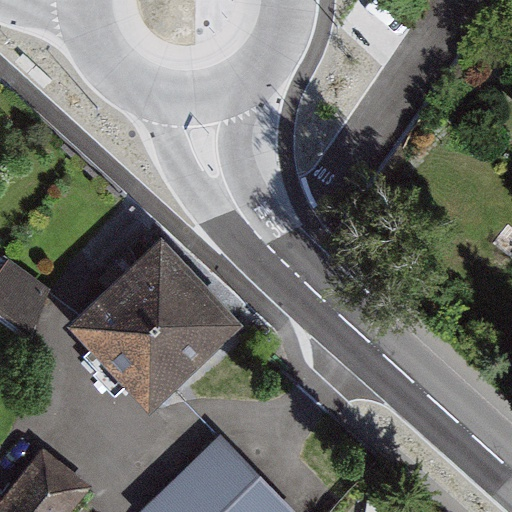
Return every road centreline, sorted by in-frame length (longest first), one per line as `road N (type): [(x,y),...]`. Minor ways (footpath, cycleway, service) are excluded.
road 1 (secondary): [(511,469),(273,254)]
road 2 (secondary): [(171,97),(177,147),(201,192),(273,254)]
road 3 (secondary): [(273,254),(243,188),(233,89)]
